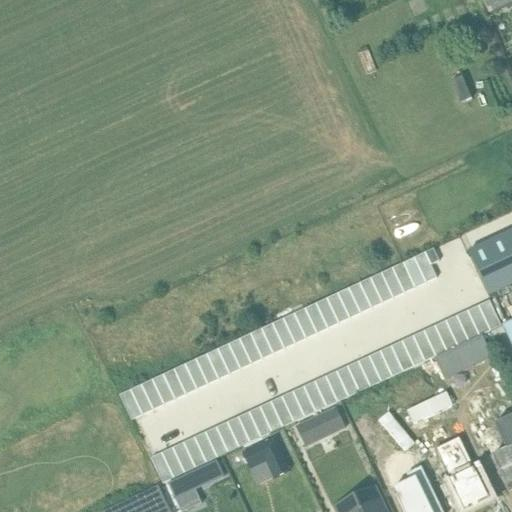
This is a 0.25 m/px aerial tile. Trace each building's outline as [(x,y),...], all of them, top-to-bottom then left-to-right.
[(511,0),(483,0),(489,13),(511,3),(511,0)] [(511,229),(467,250),(489,297),(511,286),(511,229)] [(433,250),(425,254),(431,266),(439,262),(433,250)] [(425,254),(414,259),(426,284),(437,279),(431,266),(425,254)] [(414,259),(403,264),(415,289),(426,284),(414,259)] [(403,264),(392,269),(404,294),(415,289),(403,264)] [(392,269),(382,274),(393,299),(404,294),(392,269)] [(382,274),(371,279),(382,304),(393,299),(382,274)] [(371,279),(360,284),(372,309),(382,304),(371,279)] [(360,284),(349,289),(361,314),(372,309),(360,284)] [(349,289),(338,294),(350,319),(361,314),(349,289)] [(338,294),(327,299),(339,325),(350,319),(338,294)] [(327,299),(316,305),(328,330),(339,325),(327,299)] [(490,302),(479,307),(491,332),(501,327),(490,302)] [(316,305),(306,310),(317,335),(328,330),(316,305)] [(479,307),(468,312),(480,337),(491,332),(479,307)] [(306,310),(295,315),(306,340),(317,335),(306,310)] [(468,312),(457,317),(469,343),(480,337),(468,312)] [(295,315),(284,320),(295,345),(306,340),(295,315)] [(457,317),(446,322),(458,347),(469,343),(457,317)] [(284,320),(273,325),(285,350),(295,345),(284,320)] [(446,322),(435,327),(447,353),(458,347),(446,322)] [(511,323),(503,328),(511,347),(511,323)] [(273,325),(262,330),(274,355),(285,350),(273,325)] [(435,327),(424,332),(436,358),(447,353),(435,327)] [(262,330),(251,335),(263,360),(274,355),(262,330)] [(424,332),(414,337),(425,363),(436,358),(424,332)] [(251,335),(240,340),(251,366),(263,360),(251,335)] [(414,337),(403,342),(415,368),(425,363),(414,337)] [(482,337),(435,360),(446,381),(493,359),(482,337)] [(240,340),(229,345),(241,371),(251,366),(240,340)] [(403,342),(392,347),(404,373),(415,368),(403,342)] [(229,345),(218,350),(230,376),(241,371),(229,345)] [(392,347),(381,352),(393,378),(404,373),(392,347)] [(218,350),(207,356),(219,381),(230,376),(218,350)] [(381,352),(370,358),(382,383),(393,378),(381,352)] [(207,356),(196,361),(208,386),(219,381),(207,356)] [(370,358),(359,363),(371,388),(382,383),(370,358)] [(196,361),(185,366),(197,391),(208,386),(196,361)] [(359,363),(348,368),(360,393),(371,388),(359,363)] [(185,366),(175,371),(186,396),(197,391),(185,366)] [(348,368),(337,373),(349,398),(360,393),(348,368)] [(175,371),(164,376),(176,401),(186,396),(175,371)] [(337,373),(326,378),(338,403),(349,398),(337,373)] [(164,376),(153,381),(165,406),(176,401),(164,376)] [(326,378),(315,383),(327,409),(338,403),(326,378)] [(153,381),(142,386),(154,411),(165,406),(153,381)] [(315,383),(304,388),(316,413),(327,409),(315,383)] [(142,386),(131,391),(143,416),(154,411),(142,386)] [(304,388),(293,393),(305,419),(316,413),(304,388)] [(131,391),(120,396),(132,422),(143,416),(131,391)] [(293,393),(282,398),(294,424),(305,419),(293,393)] [(282,398),(272,403),(283,429),(294,424),(282,398)] [(272,403),(261,408),(272,434),(283,429),(272,403)] [(261,408),(250,414),(262,439),(272,434),(261,408)] [(336,410),(322,416),(332,436),(345,429),(336,410)] [(508,445),(494,452),(511,489),(511,488),(511,412),(495,420),(508,445)] [(250,414),(238,419),(251,444),(262,439),(250,414)] [(238,419),(228,424),(240,449),(251,444),(238,419)] [(375,421),(363,426),(382,467),(394,462),(375,421)] [(310,422),(297,428),(306,448),(319,442),(310,422)] [(228,424),(217,429),(229,454),(240,449),(228,424)] [(217,429),(206,434),(218,459),(229,454),(217,429)] [(206,434),(195,439),(207,464),(218,459),(206,434)] [(460,438),(435,450),(465,511),(489,500),(460,438)] [(195,439),(184,444),(196,469),(207,464),(195,439)] [(275,440),(243,455),(250,471),(266,463),(274,480),(290,472),(289,471),(290,471),(275,440)] [(184,444),(173,449),(185,474),(196,469),(184,444)] [(173,449),(162,454),(174,479),(185,474),(173,449)] [(162,454),(152,459),(163,484),(174,479),(162,454)] [(223,459),(179,479),(188,500),(232,480),(223,459)] [(410,483),(392,491),(402,511),(440,511),(421,470),(407,477),(410,483)] [(161,486),(107,511),(150,511),(169,503),(161,486)]
